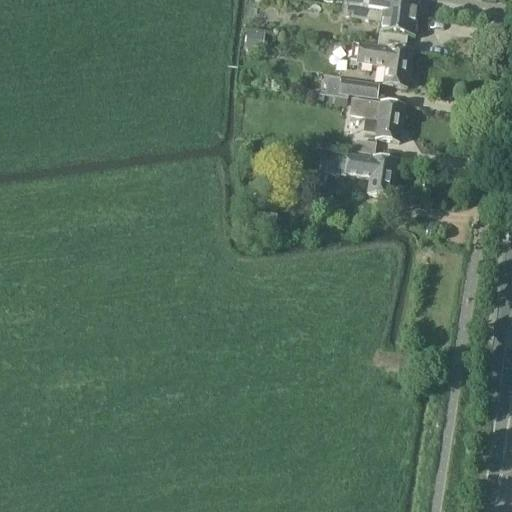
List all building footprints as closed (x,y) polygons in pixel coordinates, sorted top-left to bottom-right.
[(420,5),(420,1),(413,0),(369,0),(369,3),(349,0),(330,0),(329,8),(344,10),(417,21),(419,13),(421,11),(422,8),(420,5)] [(415,40),(415,37),(418,36),(418,31),(416,29),(417,21),(344,10),(343,20),(383,26),(379,50),(405,53),(407,39),(415,40)] [(263,55),(265,37),(248,35),(245,52),(263,55)] [(408,92),(413,57),(354,48),(351,70),(358,71),(359,69),(386,72),(384,89),(408,92)] [(376,104),(378,90),(329,83),(327,96),(376,104)] [(346,110),(347,103),(335,101),(334,109),(346,110)] [(381,109),(353,105),(351,122),(379,126),(377,144),(400,147),(405,111),(382,108),(381,109)] [(375,160),(377,148),(357,145),(355,157),(375,160)] [(374,163),(323,156),(320,176),(371,183),(369,198),(392,201),(397,165),(374,162),(374,163)] [(276,239),(278,219),(250,217),(249,237),(276,239)]
